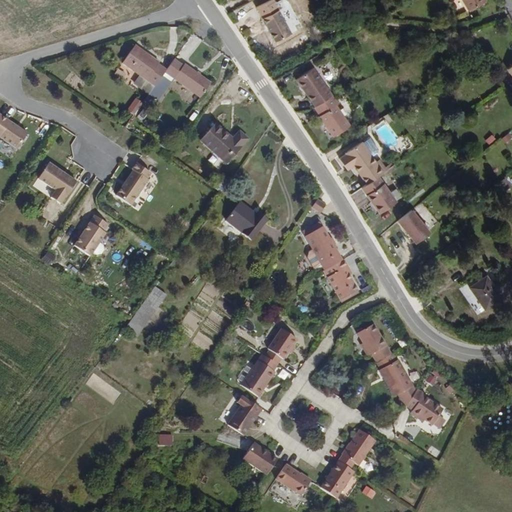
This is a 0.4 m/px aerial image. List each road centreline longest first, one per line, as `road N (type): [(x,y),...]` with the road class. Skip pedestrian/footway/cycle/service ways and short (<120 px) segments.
road 1 (residential): [(511,352),(464,354),(421,331),(204,0)]
road 2 (residential): [(204,0),(0,67)]
